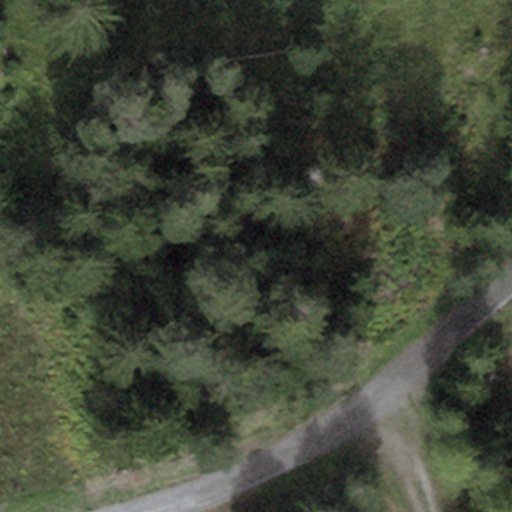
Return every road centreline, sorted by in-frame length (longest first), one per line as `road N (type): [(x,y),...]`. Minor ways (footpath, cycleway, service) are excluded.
road 1 (track): [(146,511),(303,450),(511,286)]
road 2 (track): [(429,511),(384,394)]
